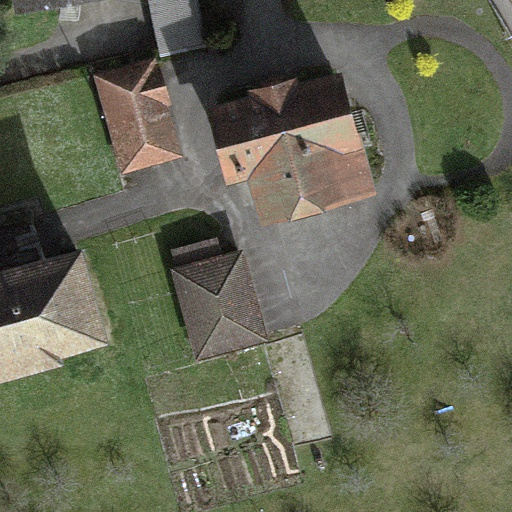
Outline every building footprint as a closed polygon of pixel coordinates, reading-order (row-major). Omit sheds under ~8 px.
[(196,48),(187,0),(144,0),(155,56),(196,48)] [(151,65),(95,79),(117,164),(173,150),(151,65)] [(324,74),(217,100),(237,179),(266,172),(275,208),(352,190),(324,74)] [(226,246),(168,262),(191,345),(249,328),(226,246)] [(0,381),(72,363),(88,348),(94,324),(87,293),(77,275),(67,265),(46,259),(0,270),(0,381)]
